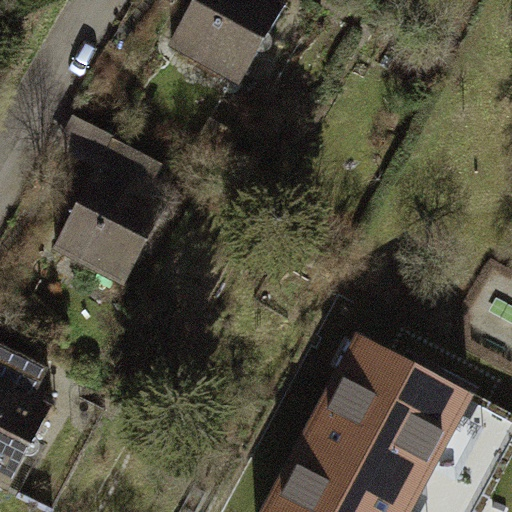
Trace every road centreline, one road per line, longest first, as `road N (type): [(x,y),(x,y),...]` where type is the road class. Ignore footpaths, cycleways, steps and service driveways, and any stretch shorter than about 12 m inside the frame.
road 1 (trunk): [(340,511),(511,354)]
road 2 (residential): [(0,195),(102,0)]
